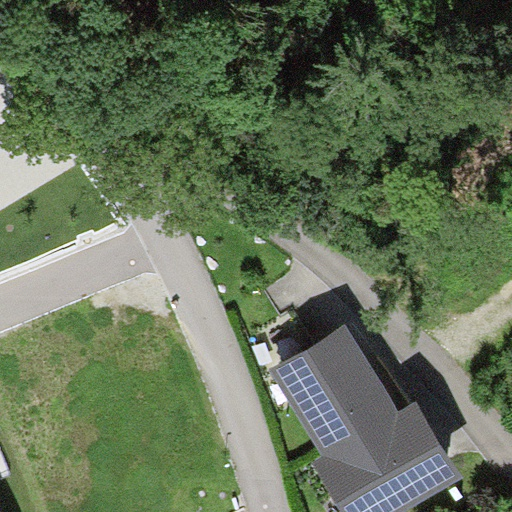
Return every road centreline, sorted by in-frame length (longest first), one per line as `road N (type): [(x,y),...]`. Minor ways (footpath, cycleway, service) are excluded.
road 1 (residential): [(511,472),(371,299),(287,238),(90,134)]
road 2 (residential): [(269,511),(178,239),(90,134)]
